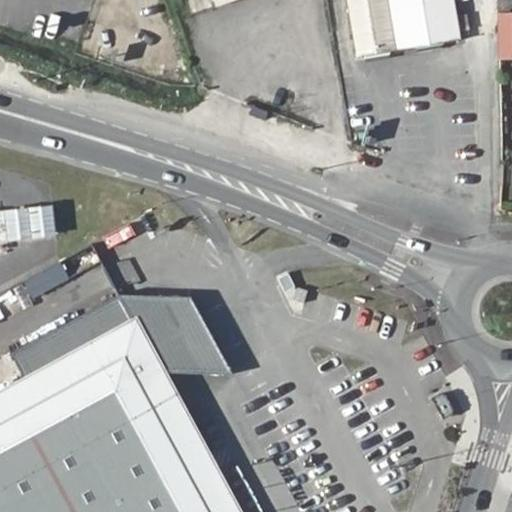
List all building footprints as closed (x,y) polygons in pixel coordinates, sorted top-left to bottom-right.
[(402,46),(393,0),(350,0),(361,54),(402,46)] [(393,0),(402,46),(460,35),(453,0),(393,0)] [(496,0),(498,31),(500,59),(511,57),(511,11),(505,12),(504,0),(496,0)] [(367,67),(392,66),(391,52),(366,54),(367,67)] [(0,213),(0,246),(61,240),(57,208),(0,213)] [(149,356),(162,379),(215,378),(257,377),(218,312),(177,311),(123,311),(31,359),(42,378),(123,336),(136,329),(149,356)] [(136,329),(123,336),(136,362),(149,356),(136,329)] [(0,395),(0,511),(230,511),(162,379),(149,356),(136,362),(123,336),(42,378),(0,395)]
